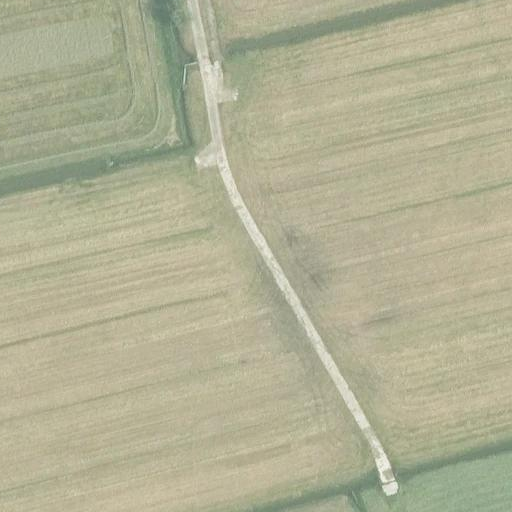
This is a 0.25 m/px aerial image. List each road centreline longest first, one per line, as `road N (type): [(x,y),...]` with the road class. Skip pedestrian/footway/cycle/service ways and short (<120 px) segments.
road 1 (track): [(190,0),(218,155),(392,499)]
road 2 (track): [(218,155),(0,214)]
